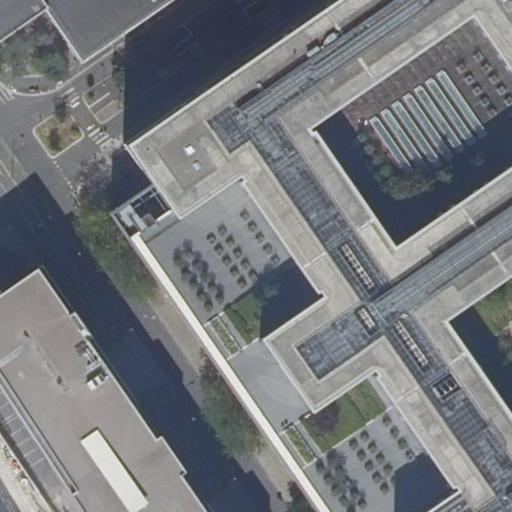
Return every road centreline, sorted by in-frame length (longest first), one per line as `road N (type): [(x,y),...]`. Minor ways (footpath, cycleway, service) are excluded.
road 1 (unclassified): [(276,511),(43,180)]
road 2 (residential): [(298,0),(43,180)]
road 3 (residential): [(11,133),(206,0)]
